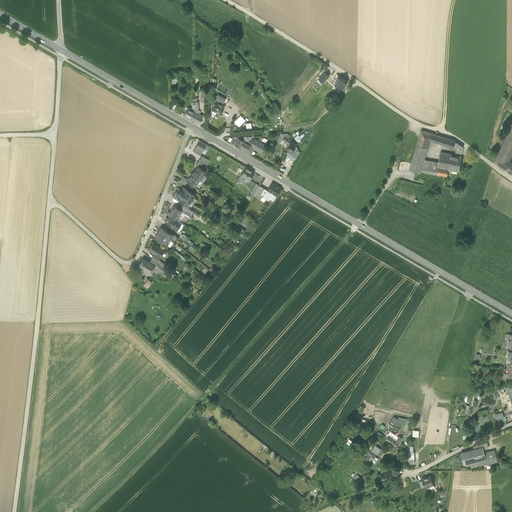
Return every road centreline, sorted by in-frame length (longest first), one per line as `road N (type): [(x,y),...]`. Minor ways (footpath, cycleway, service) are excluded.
road 1 (track): [(90,511),(359,224),(415,120)]
road 2 (unclassified): [(14,511),(54,132)]
road 3 (tertiary): [(499,305),(192,128)]
road 4 (unclassified): [(511,178),(229,0)]
road 5 (residential): [(131,273),(192,128)]
road 6 (tertiary): [(192,128),(60,50)]
road 7 (track): [(443,132),(454,0)]
road 8 (residential): [(403,476),(511,424)]
